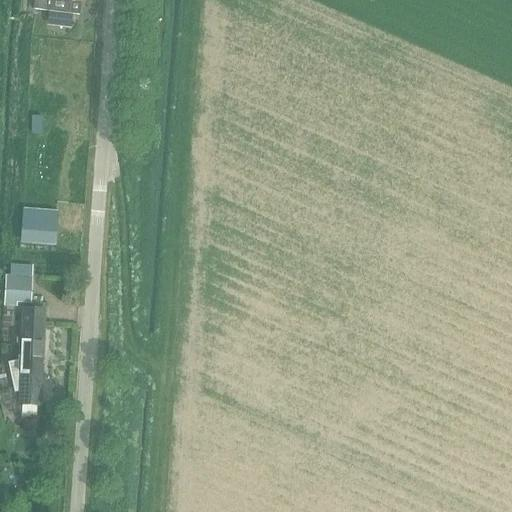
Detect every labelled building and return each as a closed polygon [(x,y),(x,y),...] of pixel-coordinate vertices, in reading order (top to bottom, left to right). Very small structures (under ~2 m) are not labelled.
[(34,0),(34,10),(65,13),(65,14),(79,15),(81,2),(80,0),(34,0)] [(140,80),(139,91),(149,91),(150,81),(140,80)] [(22,222),(20,242),(55,244),(56,225),(22,222)] [(16,304),(16,295),(31,296),(32,280),(12,279),(6,279),(5,304),(16,304)] [(18,404),(40,405),(45,310),(23,309),(20,361),(8,363),(15,393),(19,392),(18,404)]
